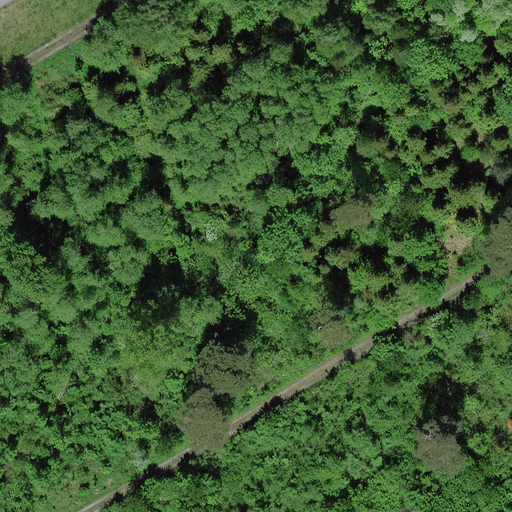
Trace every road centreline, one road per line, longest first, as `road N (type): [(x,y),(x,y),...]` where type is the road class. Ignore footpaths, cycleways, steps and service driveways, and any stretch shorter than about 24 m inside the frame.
road 1 (track): [(90,511),(511,257)]
road 2 (track): [(0,74),(123,0)]
